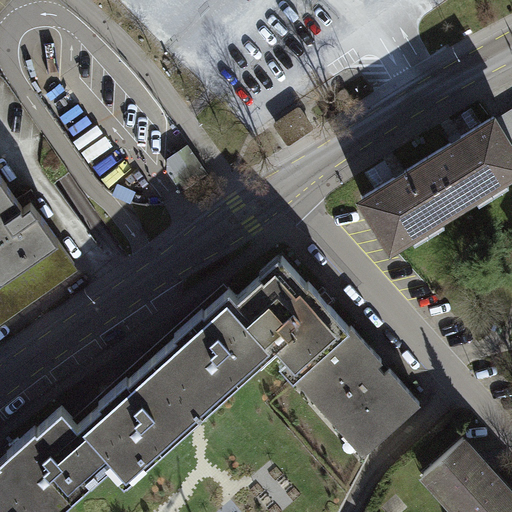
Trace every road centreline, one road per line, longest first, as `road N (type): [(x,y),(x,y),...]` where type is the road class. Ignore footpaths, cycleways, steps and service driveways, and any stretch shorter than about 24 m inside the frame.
road 1 (residential): [(289,184),(511,435)]
road 2 (tertiary): [(243,211),(0,382)]
road 3 (tertiary): [(289,184),(511,47)]
